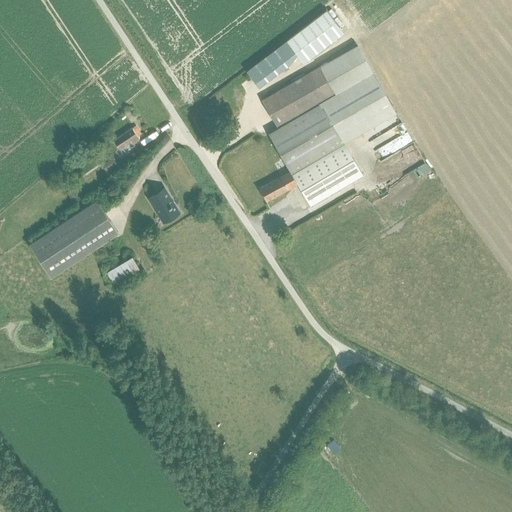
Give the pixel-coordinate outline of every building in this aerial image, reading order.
[(304,64),(348,32),(331,10),(288,41),(304,64)] [(260,188),(269,202),(299,185),(313,207),(367,176),(347,144),(400,114),(361,44),(263,100),(280,128),(270,135),(290,171),(260,188)] [(257,85),(279,70),(271,58),(249,72),(257,85)] [(375,160),(411,144),(403,125),(367,140),(375,160)] [(117,139),(121,145),(140,133),(136,126),(117,139)] [(107,171),(117,163),(113,157),(102,164),(107,171)] [(148,193),(166,220),(181,210),(163,183),(148,193)] [(30,239),(55,275),(122,230),(97,194),(30,239)] [(109,272),(116,283),(143,265),(136,254),(109,272)]
